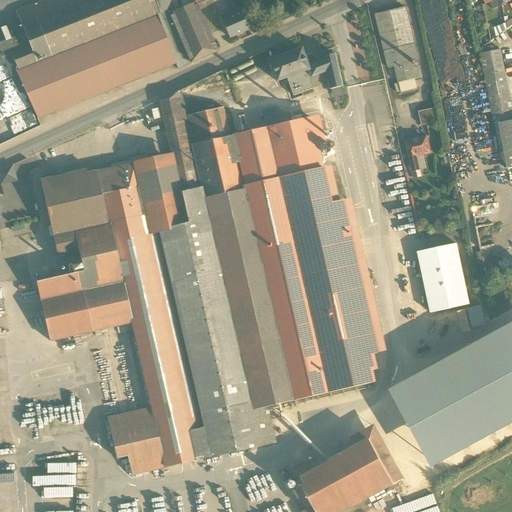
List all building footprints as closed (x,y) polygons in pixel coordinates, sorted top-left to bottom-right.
[(11,55),(17,70),(162,12),(157,0),(44,0),(16,12),(21,24),(24,33),(30,47),(11,55)] [(157,0),(162,12),(17,70),(15,71),(24,89),(37,119),(39,118),(175,64),(178,69),(217,52),(197,5),(210,0),(157,0)] [(223,15),(224,19),(240,12),(235,0),(230,0),(225,2),(229,13),(223,15)] [(399,84),(399,83),(414,80),(422,78),(405,7),(376,15),(389,69),(395,67),(399,84)] [(222,20),(230,38),(248,30),(240,12),(224,19),(222,20)] [(0,55),(1,55),(2,58),(11,55),(30,47),(24,33),(0,42),(0,55)] [(276,82),(286,78),(298,74),(300,82),(309,79),(325,73),(325,72),(323,61),(307,66),(303,57),(301,49),(269,61),(276,82)] [(498,146),(503,145),(499,124),(511,121),(511,110),(500,50),(480,54),(498,146)] [(310,54),(303,57),(307,66),(323,61),(322,58),(317,59),(310,54)] [(17,70),(11,55),(2,58),(1,55),(0,55),(0,66),(5,64),(9,73),(18,92),(24,89),(15,71),(17,70)] [(322,57),(322,58),(323,61),(325,72),(325,73),(327,82),(329,90),(342,87),(334,55),(322,57)] [(325,73),(309,79),(312,87),(327,82),(325,73)] [(313,89),(312,87),(309,79),(300,82),(298,74),(286,78),(293,96),(313,89)] [(417,89),(414,80),(399,83),(401,93),(417,89)] [(165,126),(170,150),(191,145),(204,199),(156,210),(154,213),(197,401),(247,389),(252,411),(267,407),(294,401),(277,327),(274,327),(230,137),(229,137),(228,132),(225,114),(223,108),(185,116),(180,90),(159,100),(165,126)] [(418,112),(421,126),(439,122),(435,108),(418,112)] [(319,116),(310,118),(316,146),(326,143),(319,116)] [(310,118),(230,137),(274,327),(277,327),(294,401),(373,383),(370,372),(375,370),(372,355),(376,354),(361,288),(369,286),(367,276),(359,278),(358,273),(365,271),(362,258),(364,258),(363,256),(364,256),(361,240),(360,240),(359,239),(350,241),(341,201),(339,202),(330,204),(322,169),(316,146),(310,118)] [(511,169),(511,121),(499,124),(503,145),(508,170),(511,169)] [(406,141),(413,173),(417,172),(420,171),(417,157),(430,154),(426,137),(406,141)] [(270,421),(267,407),(252,411),(247,389),(197,401),(154,213),(156,210),(204,199),(191,145),(170,150),(171,154),(173,165),(156,169),(153,158),(146,160),(146,159),(131,163),(132,165),(123,167),(123,168),(87,175),(86,171),(41,182),(57,256),(79,251),(81,262),(80,262),(81,267),(77,268),(77,271),(77,274),(36,283),(50,341),(132,322),(151,408),(107,419),(116,458),(127,456),(131,476),(275,444),(270,421)] [(171,154),(146,159),(146,160),(153,158),(156,169),(173,165),(171,154)] [(16,180),(13,165),(0,171),(0,182),(0,184),(16,180)] [(331,166),(322,169),(330,204),(339,202),(331,166)] [(350,199),(341,201),(350,241),(359,239),(350,199)] [(457,244),(417,253),(430,313),(470,305),(457,244)] [(385,352),(367,271),(365,271),(358,273),(359,278),(367,276),(369,286),(361,288),(376,354),(385,352)] [(476,314),(435,332),(439,342),(481,324),(476,314)] [(511,325),(390,391),(395,393),(511,329),(511,325)] [(511,329),(395,393),(434,464),(511,420),(511,329)] [(432,469),(434,464),(395,393),(390,391),(432,469)] [(511,425),(511,420),(434,464),(432,469),(511,425)] [(351,440),(355,448),(370,441),(394,485),(402,480),(374,428),(351,440)] [(320,468),(299,479),(309,499),(306,500),(306,501),(304,502),(307,509),(313,506),(316,511),(344,511),(394,485),(370,441),(355,448),(320,468)] [(294,471),(299,479),(320,468),(316,459),(294,471)] [(293,483),(304,502),(306,501),(306,500),(309,499),(299,479),(293,483)]
